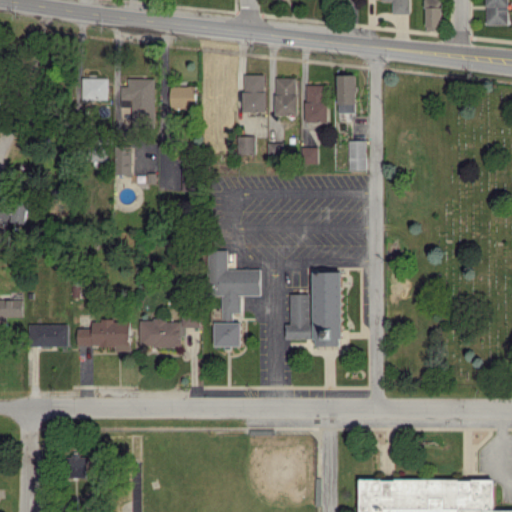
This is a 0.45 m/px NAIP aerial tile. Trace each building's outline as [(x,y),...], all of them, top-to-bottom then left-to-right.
[(392,0),(392,13),(410,13),(409,0),(392,0)] [(441,0),(424,0),(424,26),(441,26),(441,0)] [(508,23),(507,0),(485,0),(485,23),(508,23)] [(265,73),(243,73),(243,111),(265,111),(265,73)] [(235,101),(235,75),(209,74),(208,96),(221,96),(220,101),(235,101)] [(355,74),(337,74),(338,112),(356,111),(355,74)] [(83,99),(109,99),(109,77),(83,77),(83,99)] [(154,78),(129,77),(128,86),(121,85),(121,106),(132,106),(132,122),(154,123),(154,78)] [(297,77),(275,77),(275,114),(297,114),(297,77)] [(305,84),(306,121),(327,121),(326,84),(305,84)] [(171,86),(171,106),(197,105),(196,85),(171,86)] [(216,134),(201,133),(201,147),(216,147),(216,134)] [(237,154),(255,153),(254,135),(237,135),(237,154)] [(365,139),(348,140),(348,169),(365,169),(365,139)] [(283,141),(267,141),(267,154),(283,154),(283,141)] [(132,174),(132,146),(115,147),(116,174),(132,174)] [(318,162),(317,146),(301,146),(302,162),(318,162)] [(0,219),(25,224),(28,205),(1,201),(0,206),(0,219)] [(260,268),(227,269),(227,249),(209,249),(209,295),(222,295),(222,320),(233,320),(233,312),(241,312),(240,294),(261,294),(260,268)] [(317,272),(348,272),(348,347),(318,347),(318,338),(289,337),(288,321),(295,321),(294,293),(317,294),(317,272)] [(22,298),(0,298),(0,316),(23,316),(22,298)] [(139,320),(140,346),(181,346),(181,336),(186,336),(186,327),(200,326),(200,309),(182,310),(182,319),(139,320)] [(77,346),(114,345),(114,351),(130,350),(130,320),(92,321),(92,327),(77,327),(77,346)] [(241,345),(241,322),(215,322),(215,346),(241,345)] [(68,324),(29,323),(29,345),(68,345),(68,324)] [(88,477),(88,455),(71,455),(70,477),(88,477)] [(353,511),(353,478),(490,477),(491,509),(511,509),(511,511),(353,511)]
